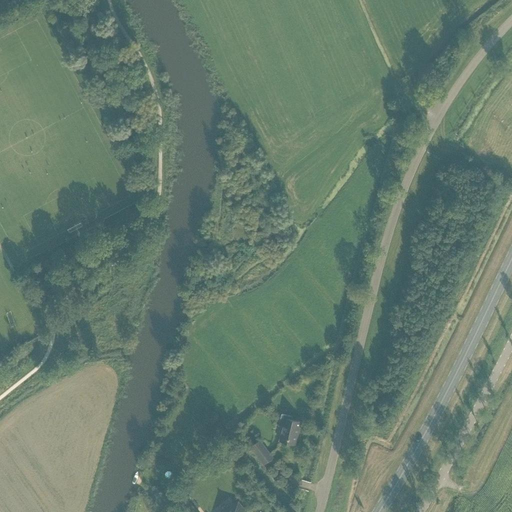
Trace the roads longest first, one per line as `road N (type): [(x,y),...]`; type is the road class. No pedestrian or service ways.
road 1 (unclassified): [(317,511),(412,164),(425,135),(511,27)]
road 2 (primary): [(378,511),(511,256)]
road 3 (unclassified): [(422,511),(511,344)]
